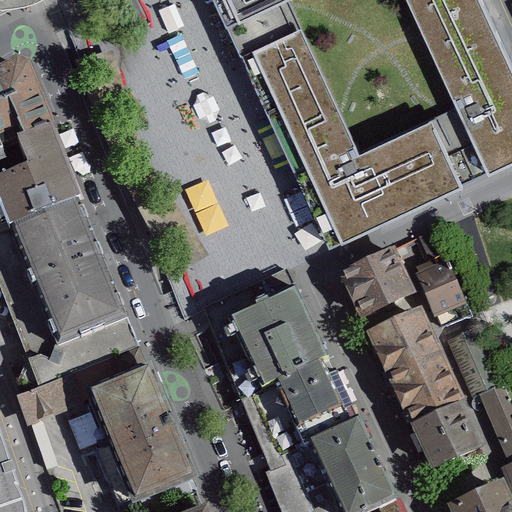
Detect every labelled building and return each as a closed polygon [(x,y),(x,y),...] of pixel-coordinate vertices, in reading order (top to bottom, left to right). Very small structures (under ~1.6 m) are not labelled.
[(217,0),(330,243),(511,159),(511,53),(487,0),(217,0)] [(24,68),(1,79),(15,108),(44,96),(36,72),(24,68)] [(1,79),(0,79),(0,143),(4,152),(12,149),(29,141),(15,108),(1,79)] [(44,96),(15,108),(29,141),(29,145),(59,133),(44,96)] [(0,180),(0,187),(17,230),(87,203),(59,133),(29,145),(22,147),(31,169),(0,180)] [(4,152),(0,143),(0,167),(13,161),(15,156),(12,149),(4,152)] [(17,230),(63,352),(134,326),(87,203),(17,230)] [(396,254),(345,277),(365,321),(416,298),(396,254)] [(452,264),(420,278),(439,322),(471,308),(452,264)] [(283,385),(303,430),(306,428),(346,411),(325,365),(332,362),(299,291),(231,322),(264,393),(283,385)] [(424,313),(373,336),(437,474),(488,451),(424,313)] [(210,331),(243,403),(264,393),(231,322),(210,331)] [(140,340),(134,326),(63,352),(29,365),(21,387),(40,395),(75,380),(82,396),(91,392),(151,368),(140,340)] [(483,338),(466,345),(486,394),(502,387),(483,338)] [(151,368),(91,392),(138,509),(198,485),(151,368)] [(40,395),(24,402),(36,431),(88,410),(82,396),(75,380),(40,395)] [(283,511),(342,511),(313,445),(306,428),(303,430),(283,385),(264,393),(243,403),(275,476),(269,479),(283,511)] [(510,467),(511,466),(511,409),(502,387),(486,394),(480,397),(510,467)] [(354,428),(346,411),(306,428),(313,445),(354,428)] [(383,511),(401,504),(363,423),(354,428),(313,445),(342,511),(383,511)] [(23,511),(0,442),(0,511),(23,511)] [(451,508),(452,511),(511,511),(511,509),(501,485),(451,508)]
